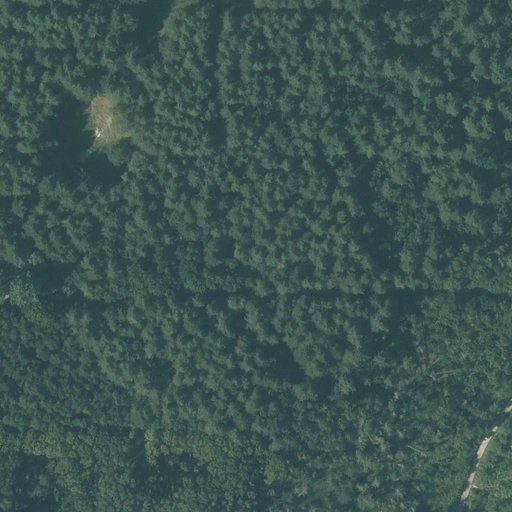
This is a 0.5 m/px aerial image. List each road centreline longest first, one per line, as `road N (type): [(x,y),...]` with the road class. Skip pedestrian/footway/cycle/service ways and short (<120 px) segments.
road 1 (track): [(0,297),(392,289)]
road 2 (track): [(453,0),(383,7),(224,0)]
road 3 (track): [(392,289),(511,300)]
